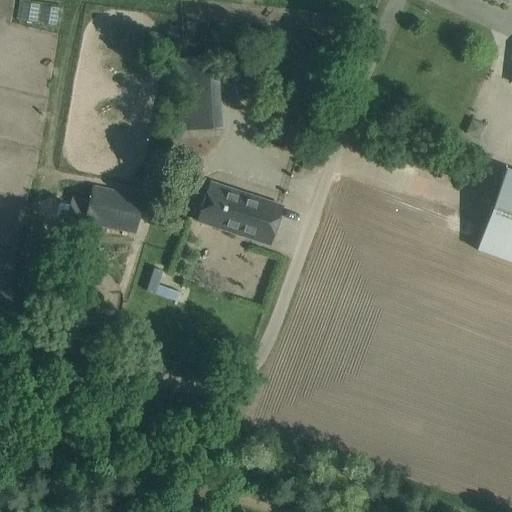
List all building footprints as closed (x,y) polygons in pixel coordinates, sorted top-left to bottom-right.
[(189,130),(223,129),(223,64),(189,64),(189,130)] [(476,250),(511,263),(511,171),(505,169),(476,250)] [(197,222),(269,245),(282,207),(210,183),(197,222)] [(88,200),(71,196),(66,217),(83,221),(82,223),(134,234),(143,197),(92,185),(88,200)] [(125,246),(127,249),(114,261),(127,277),(179,232),(163,213),(125,246)]
